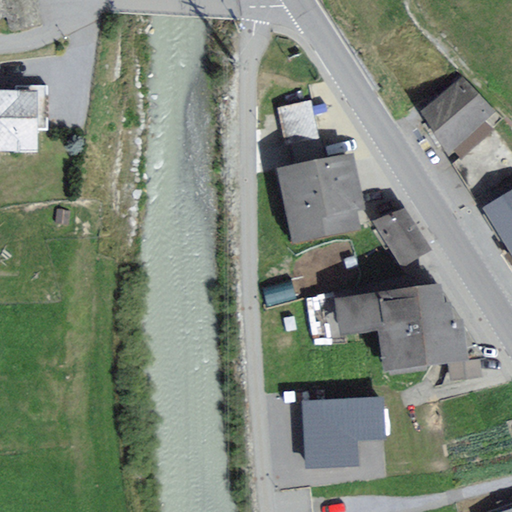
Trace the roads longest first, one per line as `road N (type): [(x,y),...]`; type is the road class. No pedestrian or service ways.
road 1 (residential): [(289,0),(249,57),(247,229),(267,511)]
road 2 (secondary): [(293,0),(511,343)]
road 3 (residential): [(273,0),(58,0)]
